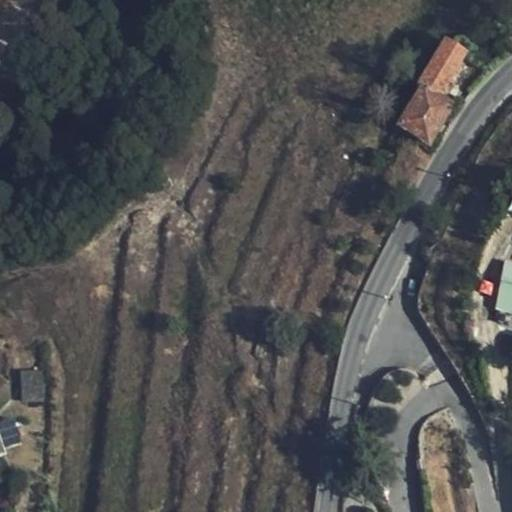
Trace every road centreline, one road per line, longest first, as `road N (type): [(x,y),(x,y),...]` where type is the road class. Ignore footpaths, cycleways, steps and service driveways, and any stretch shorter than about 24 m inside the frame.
road 1 (tertiary): [(331,511),(362,323),(464,129),(511,74)]
road 2 (unknown): [(362,323),(420,355),(466,404),(482,435),(498,511)]
